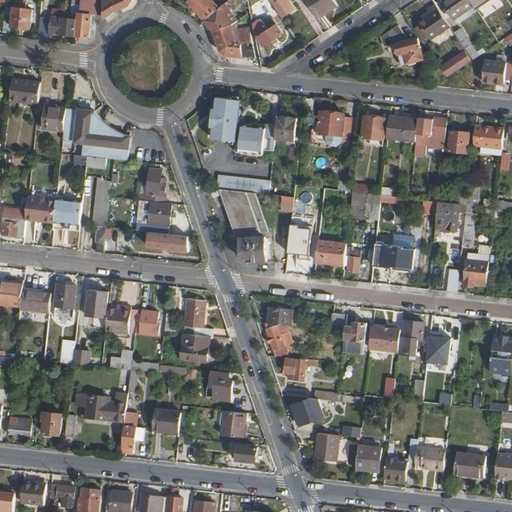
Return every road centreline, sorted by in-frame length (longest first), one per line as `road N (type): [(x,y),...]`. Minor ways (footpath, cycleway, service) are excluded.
road 1 (residential): [(298,491),(0,455)]
road 2 (residential): [(511,312),(225,281)]
road 3 (residential): [(282,80),(511,105)]
road 4 (residential): [(225,281),(0,255)]
road 5 (residential): [(225,281),(298,491)]
road 6 (residential): [(491,511),(298,491)]
road 7 (residential): [(170,114),(225,281)]
road 8 (residential): [(400,0),(282,80)]
